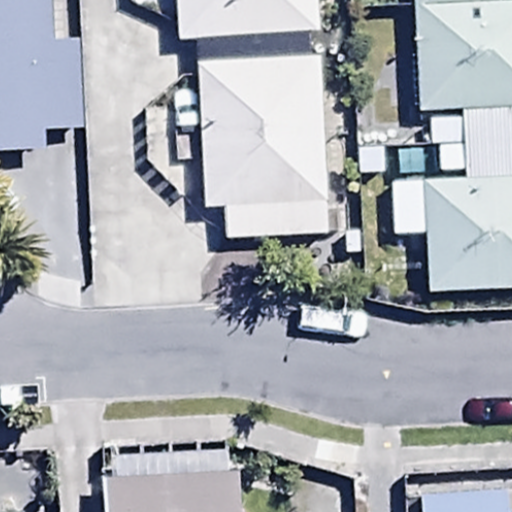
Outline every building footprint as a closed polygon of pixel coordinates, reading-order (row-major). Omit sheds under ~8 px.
[(0,0),(0,154),(39,154),(39,135),(80,133),(78,45),(48,46),(46,0),(0,0)] [(172,0),(175,43),(315,37),(313,0),(172,0)] [(511,0),(410,0),(410,10),(511,7),(511,0)] [(511,7),(410,10),(413,114),(458,113),(511,111),(511,7)] [(316,63),(194,65),(198,214),(220,213),(220,243),(320,241),(316,63)] [(461,184),(511,182),(511,111),(458,113),(459,124),(424,125),(425,150),(433,150),(434,176),(460,175),(461,184)] [(511,182),(461,184),(388,186),(389,243),(422,242),(423,298),(511,295),(511,182)] [(224,476),(223,456),(100,461),(101,511),(237,511),(236,476),(224,476)] [(507,511),(507,493),(418,496),(418,511),(507,511)]
